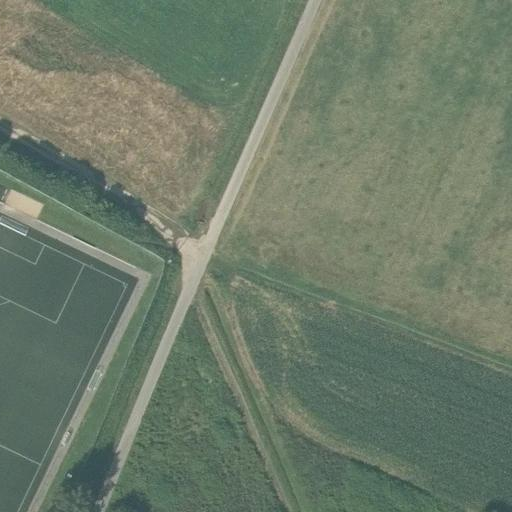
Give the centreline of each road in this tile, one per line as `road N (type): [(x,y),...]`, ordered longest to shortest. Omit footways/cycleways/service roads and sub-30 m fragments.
road 1 (track): [(511,382),(198,256),(0,130)]
road 2 (track): [(101,511),(198,256),(311,0)]
